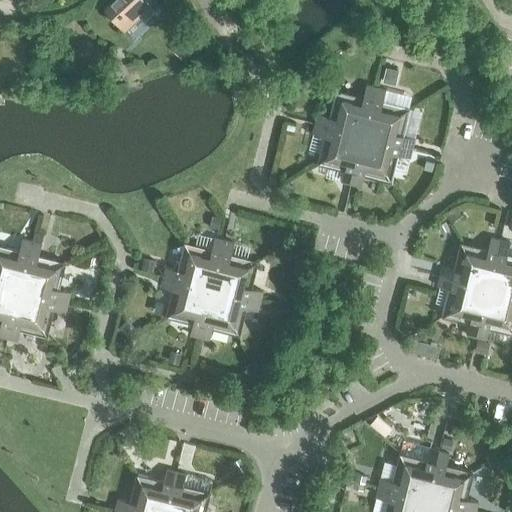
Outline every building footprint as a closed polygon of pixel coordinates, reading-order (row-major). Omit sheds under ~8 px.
[(139,16),(143,20),(153,12),(141,0),(112,0),(102,10),(122,31),(139,16)] [(363,135),(375,87),(365,84),(362,96),(346,92),(340,96),(363,135)] [(363,135),(402,112),(398,105),(382,101),(385,89),(375,87),(363,135)] [(315,123),(363,135),(340,96),(333,100),(329,116),(317,113),(315,123)] [(363,135),(411,147),(414,138),(402,135),(406,119),(402,112),(363,135)] [(324,158),(363,135),(315,123),(312,133),(324,136),(320,152),(324,158)] [(341,181),(351,183),(363,135),(324,158),(328,165),(344,169),(341,181)] [(379,178),(386,174),(363,135),(351,183),(360,186),(363,174),(379,178)] [(409,157),(411,147),(363,135),(386,174),(393,170),(397,154),(409,157)] [(211,288),(224,240),(214,237),(211,249),(195,245),(188,249),(211,288)] [(488,288),(500,239),(490,237),(487,249),(471,245),(464,249),(488,288)] [(0,257),(19,289),(31,241),(21,238),(18,250),(2,246),(0,247),(0,257)] [(488,288),(511,273),(511,254),(507,253),(509,242),(500,239),(488,288)] [(211,288),(250,265),(246,258),(230,254),(233,242),(224,240),(211,288)] [(19,289),(58,266),(54,259),(38,255),(41,243),(31,241),(19,289)] [(165,266),(163,276),(211,288),(188,249),(184,242),(177,246),(181,254),(177,269),(165,266)] [(439,276),(488,288),(464,249),(457,253),(453,269),(442,266),(439,276)] [(0,284),(19,289),(0,257),(0,284)] [(211,288),(260,300),(262,291),(250,288),(254,272),(250,265),(211,288)] [(19,289),(67,301),(70,292),(58,289),(62,273),(58,266),(19,289)] [(511,273),(488,288),(511,293),(511,273)] [(172,311),(211,288),(163,276),(160,286),(172,288),(168,304),(172,311)] [(448,311),(488,288),(439,276),(437,286),(448,288),(444,304),(448,311)] [(0,300),(19,289),(0,284),(0,300)] [(189,334),(199,336),(211,288),(172,311),(176,318),(192,322),(189,334)] [(228,331),(234,327),(211,288),(199,336),(209,339),(212,327),(228,331)] [(257,310),(260,300),(211,288),(234,327),(241,323),(245,307),(257,310)] [(466,334),(476,336),(488,288),(448,311),(452,318),(469,322),(466,334)] [(504,331),(511,327),(488,288),(476,336),(485,339),(488,327),(504,331)] [(511,293),(488,288),(511,327),(511,326),(511,293)] [(0,335),(7,337),(19,289),(0,300),(0,335)] [(35,332),(42,328),(19,289),(7,337),(16,340),(19,328),(35,332)] [(65,311),(67,301),(19,289),(42,328),(49,324),(53,308),(65,311)] [(424,354),(427,341),(414,338),(410,351),(424,354)] [(426,499),(438,450),(429,448),(426,460),(410,456),(403,460),(426,499)] [(426,499),(466,475),(461,469),(445,465),(448,453),(438,450),(426,499)] [(378,487),(426,499),(403,460),(396,464),(392,480),(380,477),(378,487)] [(158,511),(165,511),(176,471),(166,469),(163,480),(147,476),(140,480),(158,511)] [(165,511),(176,511),(203,496),(199,489),(183,485),(185,474),(176,471),(165,511)] [(451,505),(475,511),(477,501),(466,498),(470,482),(466,475),(426,499),(451,505)] [(115,508),(132,511),(158,511),(140,480),(133,485),(129,501),(117,498),(115,508)] [(404,511),(426,499),(378,487),(375,497),(387,499),(383,511),(404,511)] [(176,511),(204,511),(207,503),(203,496),(176,511)] [(423,511),(426,499),(404,511),(423,511)] [(434,511),(426,499),(423,511),(434,511)] [(474,511),(475,511),(451,505),(426,499),(434,511),(474,511)]
